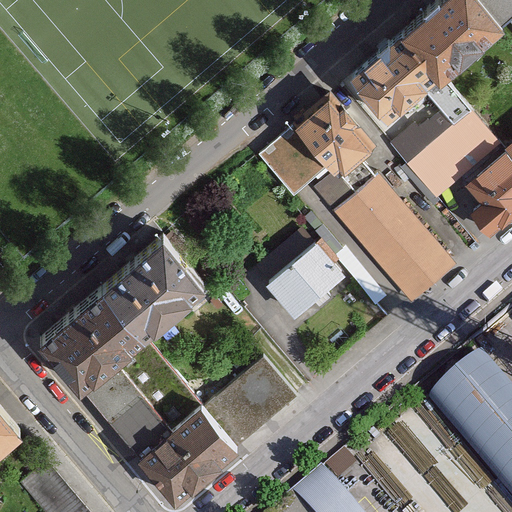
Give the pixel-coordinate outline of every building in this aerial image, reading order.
[(440,69),(507,13),(495,0),(434,0),(403,26),(440,69)] [(511,0),(495,0),(507,13),(511,8),(511,0)] [(388,113),(440,69),(403,26),(352,70),(388,113)] [(334,88),(298,118),(341,168),(377,137),(334,88)] [(490,227),(511,208),(511,143),(507,137),(465,172),(483,193),(471,204),(490,227)] [(412,293),(454,259),(376,169),(332,206),(412,293)] [(162,231),(104,279),(145,327),(202,279),(162,231)] [(345,267),(314,232),(267,273),(298,308),(345,267)] [(145,327),(104,279),(39,334),(80,382),(140,331),(145,327)] [(80,382),(138,451),(199,400),(140,331),(80,382)] [(511,387),(482,352),(430,397),(511,492),(511,387)] [(265,354),(207,402),(239,440),(297,392),(265,354)] [(175,494),(239,440),(207,402),(203,397),(199,400),(138,451),(175,494)] [(0,445),(22,426),(0,400),(0,445)] [(50,511),(91,511),(48,462),(25,482),(50,511)] [(311,473),(265,511),(344,511),(339,505),(311,473)]
